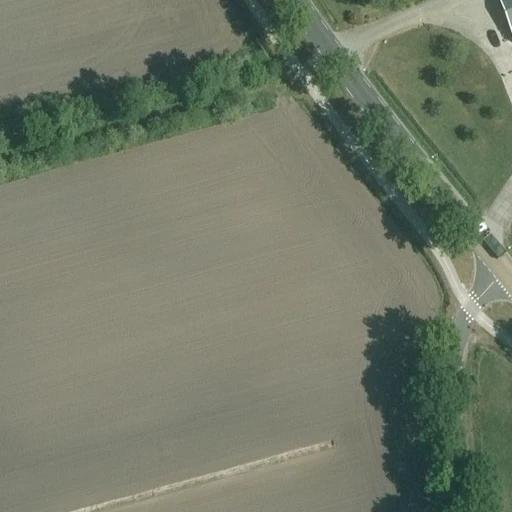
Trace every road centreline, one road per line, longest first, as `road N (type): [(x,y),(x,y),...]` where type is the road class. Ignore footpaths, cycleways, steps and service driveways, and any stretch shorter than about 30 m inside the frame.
road 1 (secondary): [(503,272),(295,0)]
road 2 (unclassified): [(462,511),(454,354),(468,310),(503,272)]
